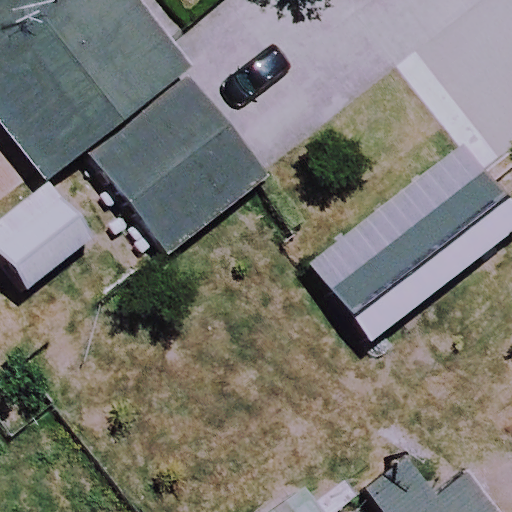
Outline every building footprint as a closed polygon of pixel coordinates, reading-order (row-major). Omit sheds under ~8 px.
[(182,84),(117,0),(0,0),(0,129),(45,188),(182,84)] [(375,183),(329,124),(264,175),(310,234),(375,183)] [(447,374),(400,307),(359,337),(405,403),(447,374)] [(470,511),(440,472),(397,475),(362,502),(369,511),(470,511)] [(306,511),(294,497),(274,511),(306,511)]
